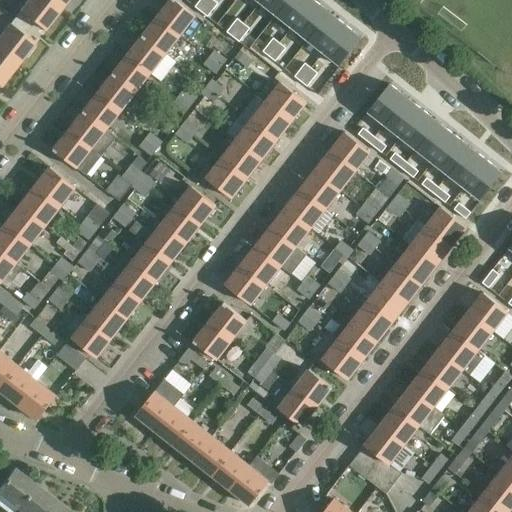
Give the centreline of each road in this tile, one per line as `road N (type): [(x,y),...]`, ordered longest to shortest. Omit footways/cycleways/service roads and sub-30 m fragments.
road 1 (residential): [(64,458),(395,33)]
road 2 (residential): [(511,214),(277,511)]
road 3 (residential): [(113,0),(0,144)]
road 4 (residential): [(511,140),(395,33)]
